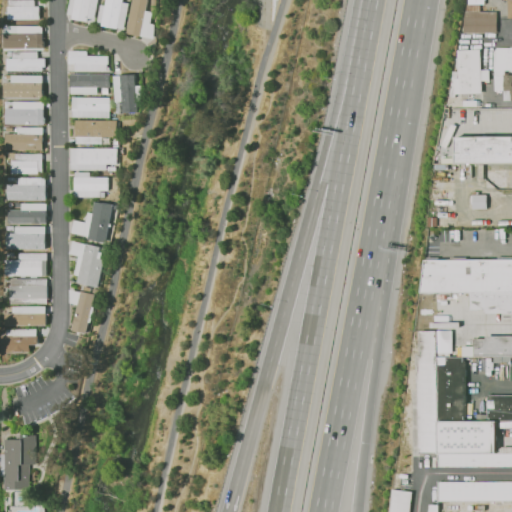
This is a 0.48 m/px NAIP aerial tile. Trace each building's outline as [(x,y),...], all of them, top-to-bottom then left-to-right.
[(70,20),(74,0),(93,0),(88,24),(70,20)] [(100,26),(106,0),(121,0),(115,29),(100,26)] [(125,33),(131,0),(146,0),(139,36),(125,33)] [(6,19),(6,6),(41,6),(41,19),(6,19)] [(466,13),(496,12),(496,33),(467,33),(466,13)] [(1,49),(0,32),(43,32),(43,49),(1,49)] [(495,49),(511,49),(511,101),(503,101),(503,92),(495,92),(495,49)] [(458,52),(479,51),(482,105),(461,106),(458,52)] [(63,63),(63,53),(109,52),(109,63),(63,63)] [(3,70),(3,61),(46,61),(46,70),(3,70)] [(111,75),(127,73),(131,110),(115,111),(111,75)] [(70,89),(70,75),(108,75),(108,88),(70,89)] [(3,98),(3,81),(40,80),(41,97),(3,98)] [(69,116),(69,100),(107,100),(107,116),(69,116)] [(8,124),(8,108),(42,108),(42,124),(8,124)] [(75,136),(75,120),(114,121),(114,136),(75,136)] [(3,149),(3,135),(43,135),(43,149),(3,149)] [(511,164),(511,138),(451,139),(452,164),(511,164)] [(73,164),(72,150),(115,149),(116,164),(73,164)] [(8,174),(8,159),(36,160),(36,174),(8,174)] [(73,189),(73,174),(108,174),(108,190),(73,189)] [(10,195),(10,183),(40,183),(40,195),(10,195)] [(472,209),(486,208),(485,195),(471,195),(472,209)] [(114,202),(103,243),(88,239),(98,198),(114,202)] [(6,223),(6,211),(45,210),(45,223),(6,223)] [(4,250),(4,228),(46,228),(46,249),(4,250)] [(77,281),(87,244),(104,248),(94,286),(77,281)] [(511,311),(511,259),(425,259),(422,292),(470,292),(471,311),(511,311)] [(9,277),(8,261),(47,261),(47,277),(9,277)] [(9,302),(9,285),(46,285),(46,302),(9,302)] [(69,331),(79,291),(92,294),(83,334),(69,331)] [(8,321),(8,308),(41,307),(41,320),(8,321)] [(496,453),(496,421),(437,423),(436,331),(420,331),(420,356),(417,357),(417,455),(496,453)] [(3,350),(3,335),(34,335),(34,349),(3,350)] [(473,337),(511,337),(511,357),(474,358),(473,337)] [(438,357),(466,357),(466,420),(438,420),(438,357)] [(487,421),(511,420),(511,395),(487,396),(487,421)] [(3,440),(4,492),(28,492),(28,465),(39,465),(38,440),(3,440)] [(438,455),(511,454),(511,467),(438,467),(438,455)] [(439,483),(511,482),(511,501),(439,502),(439,483)] [(390,511),(410,511),(413,491),(393,489),(390,511)] [(439,511),(439,503),(453,502),(453,511),(439,511)] [(455,511),(455,502),(511,502),(511,511),(455,511)]
